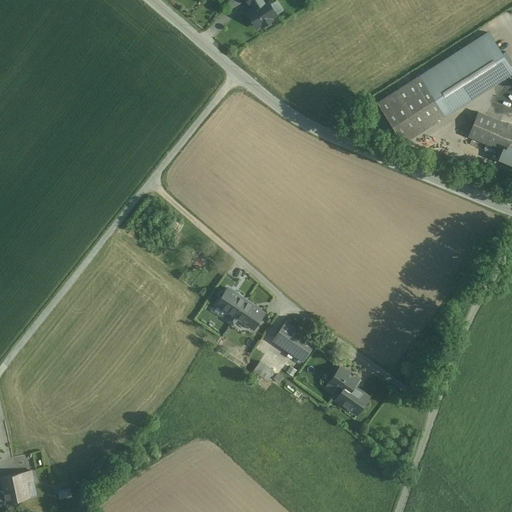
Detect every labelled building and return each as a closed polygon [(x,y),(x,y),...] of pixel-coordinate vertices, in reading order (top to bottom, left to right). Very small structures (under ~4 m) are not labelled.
[(267,0),(266,0),(264,2),(262,0),(255,0),(250,3),(254,8),(251,10),(254,15),(250,18),(257,27),(262,24),(263,26),(272,20),(271,18),(276,15),(267,0)] [(488,32),(377,101),(400,137),(510,67),(488,32)] [(511,137),(511,126),(478,112),(468,135),(503,150),(506,151),(508,147),(510,143),(511,137)] [(511,148),(508,147),(506,151),(503,150),(499,159),(511,163),(511,148)] [(264,313),(228,288),(217,304),(233,315),(229,321),(233,324),(238,318),(253,329),(264,313)] [(315,342),(286,322),(274,338),(304,359),(315,342)] [(227,339),(253,356),(261,343),(236,326),(227,339)] [(274,371),(260,361),(253,371),(268,381),(274,371)] [(341,366),(330,381),(336,386),(338,384),(347,371),(341,366)] [(428,372),(419,370),(413,389),(422,392),(428,372)] [(360,380),(347,371),(338,384),(344,388),(348,382),(355,387),(360,380)] [(280,382),(284,376),(278,372),(275,379),(280,382)] [(355,387),(348,382),(344,388),(336,399),(343,405),(345,402),(358,411),(356,414),(357,414),(369,397),(355,387)] [(345,402),(343,405),(356,414),(358,411),(345,402)] [(18,465),(20,473),(31,471),(30,462),(18,465)] [(86,468),(49,481),(53,493),(79,484),(91,480),(86,468)] [(20,473),(1,477),(3,490),(6,502),(30,497),(27,481),(34,479),(32,471),(31,471),(20,473)]
